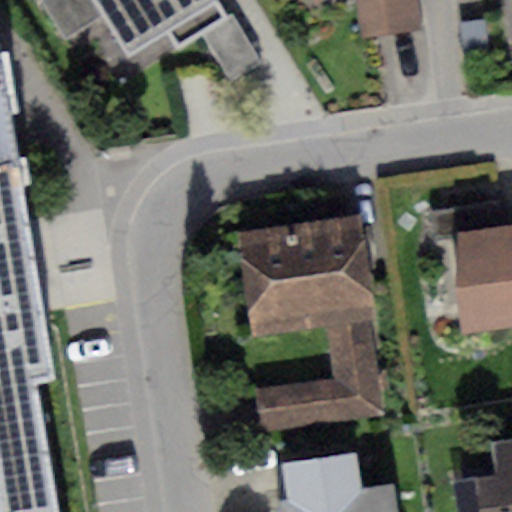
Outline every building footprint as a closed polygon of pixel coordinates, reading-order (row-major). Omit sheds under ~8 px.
[(104,17),(94,0),(39,0),(64,41),(104,17)] [(218,0),(94,0),(104,17),(126,53),(167,28),(178,48),(200,34),(229,17),(218,0)] [(421,29),(416,0),(354,0),(358,37),(421,29)] [(229,17),(200,34),(230,83),(264,63),(234,14),(229,17)] [(0,174),(21,171),(0,74),(0,174)] [(21,171),(0,174),(0,511),(54,511),(33,382),(56,378),(21,171)] [(457,233),(501,228),(498,205),(430,213),(433,236),(457,233)] [(360,217),(239,233),(254,339),(326,328),(370,323),(374,322),(360,217)] [(511,227),(501,228),(457,233),(468,330),(511,324),(511,227)] [(370,323),(326,328),(333,379),(251,390),(256,431),(383,415),(370,323)] [(497,476),(473,479),(477,511),(511,511),(511,441),(493,444),(497,476)] [(284,464),(288,497),(359,488),(355,455),(284,464)] [(288,497),(277,498),(278,511),(400,511),(397,483),(359,488),(288,497)]
